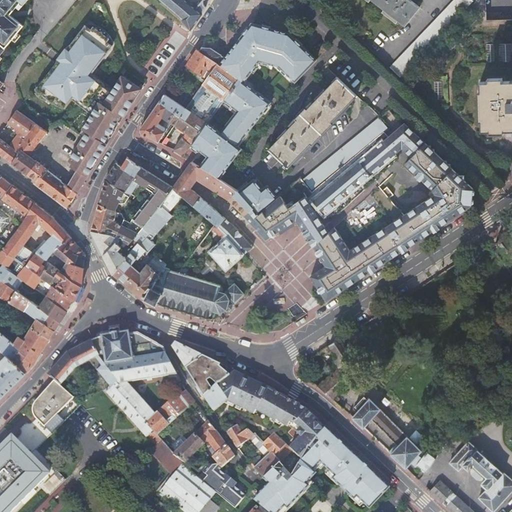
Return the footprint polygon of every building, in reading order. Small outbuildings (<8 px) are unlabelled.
[(0,0),(0,54),(12,40),(17,34),(23,26),(10,15),(16,8),(20,3),(23,6),(26,2),(27,0),(0,0)] [(159,0),(179,17),(190,30),(205,8),(204,5),(204,3),(204,2),(204,0),(200,0),(195,9),(183,0),(159,0)] [(371,0),(405,27),(420,8),(409,0),(371,0)] [(473,2),(471,0),(454,0),(390,68),(401,78),(469,6),(473,2)] [(486,0),(474,0),(476,1),(472,8),(486,21),(486,0)] [(217,65),(238,79),(223,100),(239,112),(222,134),(207,123),(193,144),(191,147),(192,147),(198,152),(202,155),(206,158),(200,167),(220,180),(220,179),(218,177),(223,170),(224,171),(226,172),(241,149),(238,146),(236,145),(241,139),(242,139),(243,138),(244,139),(266,109),(270,103),(244,82),(251,72),(257,65),(260,61),(261,62),(270,64),(273,65),(282,74),(284,72),(288,75),(295,82),(305,71),(317,60),(302,46),(295,39),(289,34),(271,29),(262,26),(252,23),(233,49),(225,58),(217,53),(211,48),(203,48),(201,52),(200,52),(217,65)] [(91,31),(94,28),(108,39),(106,42),(112,46),(114,44),(112,41),(110,36),(106,31),(103,29),(98,26),(91,24),(87,24),(86,26),(91,31)] [(85,26),(77,34),(80,36),(77,40),(76,39),(75,40),(71,46),(70,46),(72,47),(58,65),(56,64),(56,65),(52,71),(47,76),(47,77),(48,78),(45,82),(42,80),(35,90),(37,91),(47,99),(53,103),(55,100),(65,108),(72,100),(74,97),(94,112),(92,115),(79,135),(83,138),(69,162),(72,164),(71,167),(77,171),(68,186),(78,192),(78,191),(90,172),(92,169),(93,168),(92,167),(96,161),(97,158),(98,159),(102,152),(107,144),(105,143),(113,129),(115,126),(121,116),(126,109),(128,110),(142,89),(126,79),(122,76),(113,89),(111,93),(89,76),(92,73),(112,46),(106,42),(108,39),(94,28),(91,31),(86,26),(85,26)] [(17,34),(12,40),(15,43),(20,36),(17,34)] [(58,65),(72,47),(70,46),(71,46),(70,45),(65,50),(60,55),(58,59),(55,64),(56,65),(56,64),(58,65)] [(208,68),(213,72),(217,65),(200,52),(201,52),(198,50),(192,58),(187,66),(202,76),(208,68)] [(213,72),(200,90),(204,93),(208,88),(223,100),(238,79),(217,65),(213,72)] [(92,73),(89,76),(111,93),(113,89),(92,73)] [(332,122),(357,96),(338,78),(325,90),(323,89),(319,94),(314,98),(316,99),(307,109),(306,107),(295,119),(297,120),(288,129),(286,128),(277,137),(279,139),(269,149),(285,164),(284,166),(286,168),(288,167),(289,168),(311,144),(313,146),(334,124),(332,122)] [(482,132),(490,132),(490,135),(504,135),(504,132),(511,131),(511,81),(502,82),(502,78),(488,79),(488,82),(481,82),(482,132)] [(192,91),(182,106),(187,109),(204,121),(206,118),(209,121),(223,100),(208,88),(204,93),(200,90),(196,95),(192,91)] [(47,99),(37,91),(36,94),(38,97),(41,99),(44,101),(45,101),(47,99)] [(182,106),(165,94),(140,129),(142,134),(151,139),(159,143),(172,124),(172,123),(170,121),(181,105),(182,106)] [(74,97),(72,100),(92,115),(94,112),(74,97)] [(65,108),(55,100),(53,103),(54,104),(59,107),(64,109),(65,108)] [(270,103),(266,109),(271,113),(276,107),(270,103)] [(187,109),(182,106),(181,105),(170,121),(172,123),(172,124),(175,126),(187,109)] [(207,123),(209,121),(206,118),(204,121),(187,109),(175,126),(187,134),(183,139),(178,145),(174,151),(179,152),(181,152),(183,152),(186,151),(188,150),(191,147),(193,144),(207,123)] [(0,138),(0,153),(2,156),(12,163),(21,150),(28,156),(28,155),(35,147),(25,140),(36,124),(17,111),(10,121),(20,129),(18,136),(10,145),(0,138)] [(387,128),(379,117),(304,179),(312,190),(387,128)] [(310,276),(322,294),(326,301),(401,252),(449,221),(472,206),(473,189),(421,138),(405,123),(392,133),(309,204),(305,197),(294,204),(292,202),(286,206),(280,196),(277,198),(258,214),(253,207),(244,215),(253,226),(265,240),(295,220),(299,226),(308,239),(322,261),(325,266),(310,276)] [(35,147),(47,132),(36,124),(25,140),(35,147)] [(116,130),(113,129),(105,143),(107,144),(116,130)] [(21,150),(12,163),(20,169),(27,175),(38,162),(34,159),(31,157),(28,155),(28,156),(21,150)] [(112,171),(106,179),(125,192),(141,167),(128,158),(122,166),(117,163),(112,171)] [(38,162),(27,175),(31,178),(35,181),(36,181),(46,168),(38,162)] [(242,195),(236,191),(220,180),(200,167),(192,162),(182,176),(173,187),(174,188),(183,196),(215,224),(218,227),(225,219),(222,216),(214,209),(195,193),(191,188),(194,185),(197,180),(205,184),(221,196),(230,201),(229,202),(231,204),(232,203),(235,206),(238,209),(244,215),(253,207),(242,195)] [(150,219),(174,188),(173,187),(157,177),(141,167),(125,192),(106,179),(103,191),(100,204),(115,211),(120,204),(126,202),(139,183),(153,192),(133,218),(125,219),(122,224),(116,236),(120,239),(128,243),(129,243),(133,239),(150,219)] [(75,196),(77,193),(68,186),(65,184),(52,173),(49,171),(46,168),(36,181),(35,181),(34,183),(66,208),(75,196)] [(218,177),(220,179),(226,172),(224,171),(223,170),(218,177)] [(0,198),(4,199),(13,186),(8,182),(3,178),(0,176),(0,198)] [(258,214),(277,198),(267,186),(265,188),(256,178),(249,184),(243,189),(241,187),(236,191),(242,195),(253,207),(258,214)] [(0,235),(9,243),(4,251),(5,252),(23,264),(32,253),(34,251),(31,249),(27,254),(21,249),(38,224),(51,235),(39,250),(37,248),(35,250),(36,252),(46,259),(48,258),(53,250),(69,236),(54,219),(41,208),(30,200),(23,194),(13,186),(4,199),(0,198),(0,205),(4,208),(7,208),(9,205),(20,213),(9,228),(6,226),(9,223),(0,215),(0,235)] [(174,188),(150,219),(133,239),(138,243),(130,252),(131,253),(113,273),(131,289),(142,298),(143,297),(142,297),(161,275),(160,274),(160,273),(160,272),(161,272),(161,271),(162,271),(162,270),(163,270),(163,271),(164,271),(165,269),(163,268),(166,265),(166,266),(167,264),(156,255),(141,273),(139,271),(142,268),(137,264),(142,258),(140,257),(146,250),(149,253),(156,245),(151,240),(172,215),(168,211),(183,196),(174,188)] [(111,233),(116,236),(122,224),(115,220),(116,216),(119,217),(120,213),(115,211),(100,204),(96,217),(93,231),(111,233)] [(235,262),(244,255),(234,244),(227,236),(217,227),(218,227),(215,224),(212,227),(223,238),(209,251),(226,271),(235,262)] [(138,243),(133,239),(129,243),(128,243),(122,250),(120,248),(122,246),(118,242),(120,239),(116,236),(111,233),(93,231),(113,273),(131,253),(130,252),(138,243)] [(210,231),(204,239),(208,242),(214,235),(210,231)] [(26,267),(44,280),(48,282),(74,301),(81,287),(85,255),(69,236),(53,250),(48,258),(54,262),(59,255),(67,262),(70,264),(65,274),(48,263),(45,268),(32,259),(26,267)] [(181,270),(186,272),(193,263),(188,260),(180,270),(181,270)] [(211,320),(213,320),(214,318),(220,315),(221,315),(221,312),(226,310),(227,311),(228,310),(232,309),(233,304),(244,294),(235,283),(224,293),(222,292),(223,290),(223,289),(223,287),(222,287),(221,286),(221,285),(214,283),(215,281),(213,280),(212,282),(205,280),(205,278),(204,277),(203,279),(196,277),(197,275),(195,275),(194,277),(187,274),(188,272),(186,272),(185,274),(180,272),(181,270),(180,270),(178,269),(177,271),(170,269),(170,267),(169,267),(168,267),(166,266),(166,265),(163,268),(165,269),(164,271),(163,271),(163,270),(162,270),(162,271),(161,271),(161,272),(160,272),(160,273),(160,274),(161,275),(142,297),(143,297),(146,299),(146,300),(148,301),(149,299),(156,303),(155,305),(156,305),(158,303),(166,307),(166,308),(168,309),(169,307),(175,309),(175,311),(176,312),(177,310),(184,312),(183,314),(185,315),(186,312),(193,314),(192,316),(194,317),(194,315),(202,317),(202,319),(203,320),(204,318),(209,319),(208,321),(210,321),(211,320)] [(11,271),(3,266),(0,270),(0,279),(3,282),(11,271)] [(26,267),(18,276),(26,282),(35,288),(40,281),(42,283),(44,280),(26,267)] [(18,276),(11,271),(3,282),(18,292),(20,289),(26,282),(18,276)] [(3,282),(0,279),(0,296),(26,311),(37,319),(31,329),(32,329),(33,329),(49,339),(52,335),(60,323),(33,303),(32,302),(18,292),(3,282)] [(51,291),(46,297),(67,312),(70,307),(74,301),(48,282),(45,286),(51,291)] [(34,299),(20,289),(18,292),(32,302),(34,299)] [(67,312),(46,297),(43,301),(37,296),(33,303),(60,323),(67,312)] [(0,350),(2,352),(6,356),(26,374),(27,372),(32,366),(41,352),(49,339),(33,329),(32,329),(31,329),(25,340),(19,337),(14,344),(0,332),(0,314),(2,311),(0,309),(0,350)] [(317,387),(335,403),(342,397),(339,394),(352,383),(348,379),(350,377),(345,372),(344,373),(342,371),(346,367),(347,368),(351,365),(350,363),(355,360),(345,345),(353,340),(354,341),(367,332),(362,324),(329,345),(333,351),(337,357),(334,359),(336,362),(333,364),(337,369),(317,387)] [(133,360),(129,335),(129,332),(120,333),(119,328),(114,329),(109,330),(110,335),(102,336),(102,338),(104,354),(105,362),(106,364),(133,360)] [(106,364),(105,362),(103,362),(117,380),(115,382),(118,386),(114,389),(153,433),(157,437),(189,408),(180,397),(179,396),(158,413),(157,412),(154,415),(126,383),(167,376),(175,385),(180,382),(177,376),(163,349),(145,338),(137,334),(129,335),(133,360),(106,364)] [(104,354),(102,338),(91,341),(98,355),(104,354)] [(148,437),(153,433),(114,389),(118,386),(115,382),(117,380),(103,362),(98,355),(91,341),(68,353),(48,375),(51,378),(54,381),(61,386),(75,370),(89,362),(109,387),(107,388),(108,389),(105,391),(147,438),(148,437)] [(213,411),(223,403),(225,401),(227,400),(217,385),(229,375),(219,367),(220,365),(175,343),(172,348),(213,411)] [(0,399),(26,374),(6,356),(0,362),(0,372),(1,373),(0,373),(0,399)] [(234,372),(229,375),(217,385),(227,400),(225,401),(233,405),(236,406),(241,409),(253,415),(256,411),(275,422),(276,421),(277,422),(280,425),(280,426),(282,425),(288,428),(289,427),(291,424),(296,427),(300,430),(297,434),(300,437),(289,449),(292,452),(301,461),(310,446),(323,430),(315,422),(317,420),(307,411),(287,399),(285,401),(280,398),(281,396),(274,391),(273,394),(267,391),(269,388),(234,372)] [(54,381),(35,403),(34,405),(33,408),(33,410),(33,411),(33,413),(33,414),(34,415),(46,426),(73,397),(61,386),(54,381)] [(189,408),(194,403),(186,392),(180,397),(189,408)] [(412,462),(417,467),(418,465),(426,455),(409,438),(409,437),(381,410),(370,400),(369,402),(364,397),(356,406),(361,409),(357,413),(352,418),(357,423),(364,428),(371,420),(397,444),(389,452),(406,468),(412,462)] [(205,417),(197,407),(190,415),(196,424),(205,417)] [(34,419),(30,424),(22,415),(11,425),(33,449),(49,435),(34,419)] [(324,428),(325,428),(317,420),(315,422),(323,430),(324,428)] [(234,456),(208,422),(196,435),(195,436),(203,445),(207,442),(211,448),(209,449),(209,452),(213,456),(212,457),(218,464),(222,467),(234,456)] [(296,427),(291,424),(289,427),(293,430),(297,434),(300,430),(296,427)] [(229,436),(232,440),(242,434),(242,433),(237,425),(227,433),(229,436)] [(264,438),(268,427),(262,425),(258,436),(264,438)] [(267,481),(269,483),(253,501),(260,506),(266,511),(278,511),(285,506),(287,509),(308,486),(305,484),(309,479),(315,474),(313,472),(311,470),(320,462),(324,466),(329,471),(335,476),(332,479),(338,484),(348,494),(354,499),(356,496),(363,502),(369,508),(388,487),(375,476),(376,475),(367,467),(324,428),(323,430),(310,446),(301,461),(292,476),(279,462),(264,478),(267,481)] [(242,434),(232,440),(234,444),(237,449),(248,440),(252,445),(259,439),(255,435),(254,435),(247,430),(242,433),(242,434)] [(195,436),(196,435),(193,432),(191,434),(193,436),(183,446),(174,455),(184,463),(185,462),(195,453),(203,445),(195,436)] [(174,455),(157,437),(153,433),(148,437),(177,471),(182,464),(184,463),(174,455)] [(273,434),(264,444),(263,444),(271,453),(273,456),(274,455),(284,445),(273,434)] [(0,511),(5,511),(45,473),(32,460),(30,461),(19,450),(20,449),(7,436),(0,443),(0,511)] [(426,455),(418,465),(426,471),(444,448),(435,441),(426,455)] [(470,468),(472,469),(471,470),(470,472),(471,474),(476,480),(478,481),(479,481),(481,481),(483,479),(484,480),(481,484),(483,486),(482,487),(485,489),(486,489),(487,489),(479,498),(493,511),(494,511),(511,491),(511,480),(469,442),(450,463),(459,471),(463,466),(468,471),(470,468)] [(274,455),(280,462),(292,452),(289,449),(284,445),(274,455)] [(259,474),(264,478),(279,462),(280,462),(274,455),(273,456),(271,453),(262,461),(254,469),(259,474)] [(247,461),(254,469),(262,461),(258,457),(247,461)] [(320,469),(324,466),(320,462),(311,470),(313,472),(318,467),(320,469)] [(202,481),(182,464),(177,471),(159,492),(182,511),(200,511),(216,493),(202,481)] [(222,467),(218,464),(207,466),(205,464),(200,469),(207,475),(202,481),(216,493),(234,508),(245,497),(233,486),(236,483),(231,478),(226,473),(225,474),(220,469),(222,467)] [(337,485),(338,484),(332,479),(335,476),(329,471),(325,475),(337,485)] [(285,506),(278,511),(286,511),(313,483),(309,479),(305,484),(308,486),(287,509),(285,506)] [(430,491),(452,511),(473,511),(463,502),(457,496),(440,481),(430,491)] [(460,493),(457,496),(463,502),(466,498),(460,493)] [(359,506),(363,502),(356,496),(354,499),(348,494),(347,495),(359,506)] [(309,511),(314,511),(320,507),(315,502),(307,510),(309,511)]
